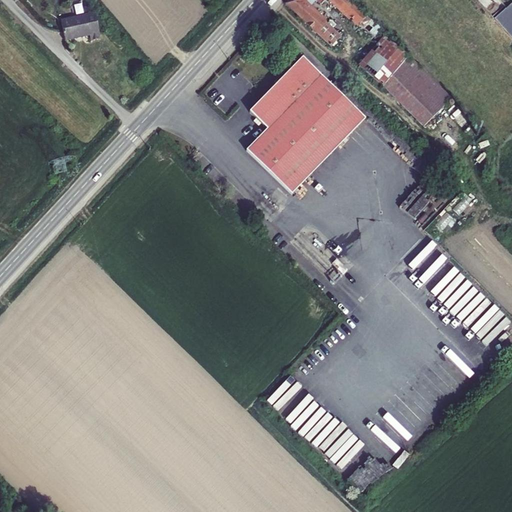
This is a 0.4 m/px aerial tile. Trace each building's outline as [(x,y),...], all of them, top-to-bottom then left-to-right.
[(375,29),(344,0),(306,0),(293,13),(329,48),(339,38),(311,11),(321,0),(330,0),(386,53),(393,46),(395,44),(377,27),(375,29)] [(511,6),(496,19),(511,38),(511,6)] [(94,14),(60,22),(65,42),(89,37),(90,42),(100,39),(94,14)] [(393,46),(386,53),(367,76),(390,95),(414,65),(393,46)] [(365,120),(304,59),(250,113),(268,130),(248,151),(293,195),(365,120)] [(430,135),(458,107),(416,63),(414,65),(390,95),(430,135)]
